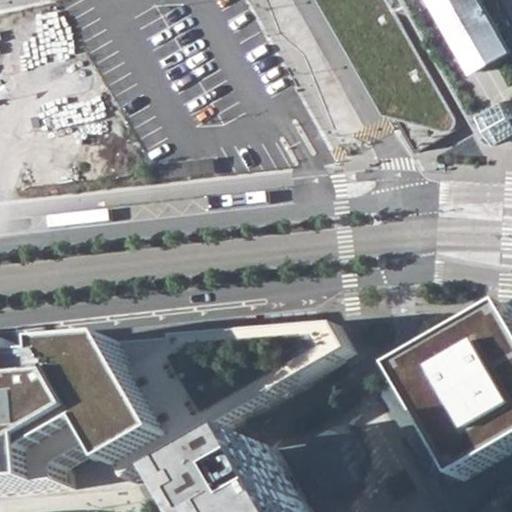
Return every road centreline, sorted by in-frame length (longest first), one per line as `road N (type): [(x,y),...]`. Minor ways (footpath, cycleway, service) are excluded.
road 1 (tertiary): [(0,318),(412,274)]
road 2 (tertiary): [(410,199),(0,243)]
